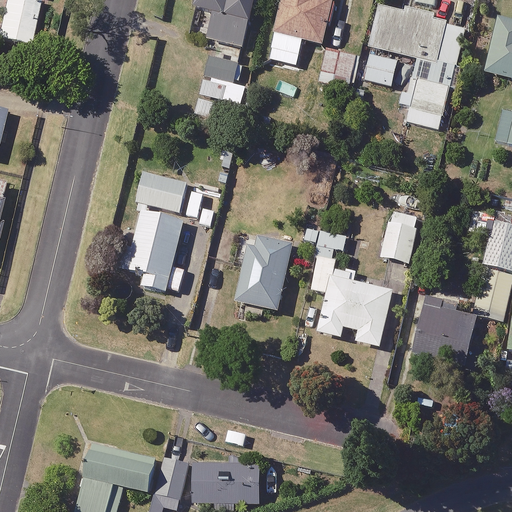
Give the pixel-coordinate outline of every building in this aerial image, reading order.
[(41,1),(33,0),(0,0),(0,39),(32,46),(41,1)] [(254,0),(195,0),(194,7),(216,12),(209,40),(243,49),(254,0)] [(280,0),(266,62),(297,70),(303,41),(322,45),(327,25),(332,26),(337,0),(280,0)] [(433,17),(380,4),(369,48),(417,60),(402,121),(440,131),(466,28),(432,20),(433,17)] [(511,21),(499,18),(485,72),(511,79),(511,21)] [(398,62),(371,56),(365,82),(392,88),(398,62)] [(246,89),(205,79),(197,113),(221,119),(225,101),(232,103),(228,119),(239,122),(246,89)] [(511,113),(504,111),(497,142),(511,145),(511,113)] [(143,172),(134,209),(142,211),(133,247),(125,245),(120,268),(145,274),(142,286),(167,292),(184,221),(179,220),(188,182),(143,172)] [(398,187),(389,198),(403,211),(413,200),(398,187)] [(419,218),(390,213),(382,259),(410,264),(419,218)] [(511,270),(511,217),(497,214),(485,265),(511,270)] [(366,275),(365,283),(355,281),(357,273),(335,268),(337,259),(332,258),(333,250),(341,252),(344,253),(348,237),(308,228),(305,241),(321,244),(311,291),(327,294),(319,333),(342,338),(344,328),(359,331),(356,342),(381,348),(394,289),(382,286),(384,279),(366,275)] [(237,245),(250,248),(238,303),(279,311),(292,246),(261,239),(239,235),(237,245)] [(511,288),(511,275),(483,269),(471,320),(503,327),(511,288)] [(469,315),(423,311),(421,334),(417,334),(415,360),(465,365),(469,315)] [(156,459),(92,442),(74,511),(117,511),(124,487),(148,493),(156,459)] [(229,456),(229,464),(194,463),(193,504),(260,504),(261,471),(261,464),(245,464),(245,457),(229,456)] [(190,467),(164,460),(150,511),(163,511),(165,507),(178,511),(190,467)]
